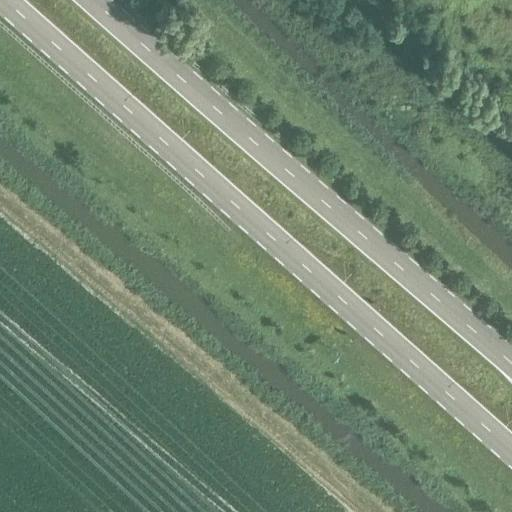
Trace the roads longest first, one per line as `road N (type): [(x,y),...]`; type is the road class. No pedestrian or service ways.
road 1 (primary): [(7,0),(511,446)]
road 2 (primary): [(511,361),(101,0)]
